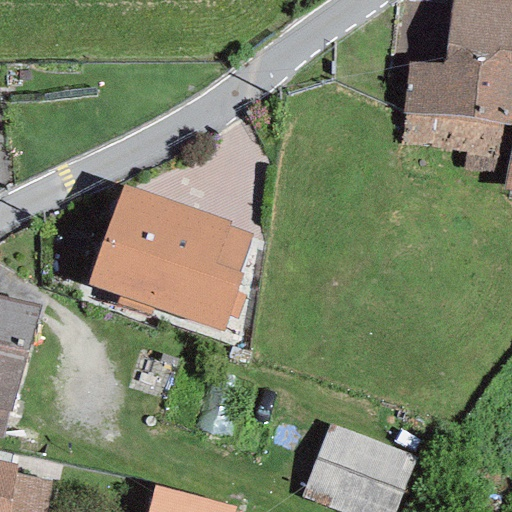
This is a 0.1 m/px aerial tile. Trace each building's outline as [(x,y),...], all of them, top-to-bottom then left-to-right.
[(511,19),(430,15),(420,195),(511,200),(511,19)] [(111,216),(78,306),(211,355),(244,265),(111,216)] [(38,322),(0,314),(0,451),(11,454),(38,322)] [(330,437),(302,505),(319,511),(392,511),(410,469),(330,437)] [(0,511),(38,511),(45,477),(0,469),(0,511)] [(196,511),(153,500),(149,511),(196,511)]
